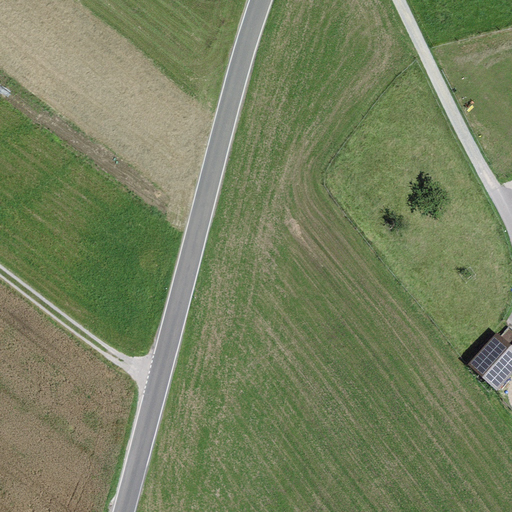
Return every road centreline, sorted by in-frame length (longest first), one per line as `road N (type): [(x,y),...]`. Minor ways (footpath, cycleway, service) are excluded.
road 1 (tertiary): [(263,0),(123,511)]
road 2 (track): [(0,272),(155,387)]
